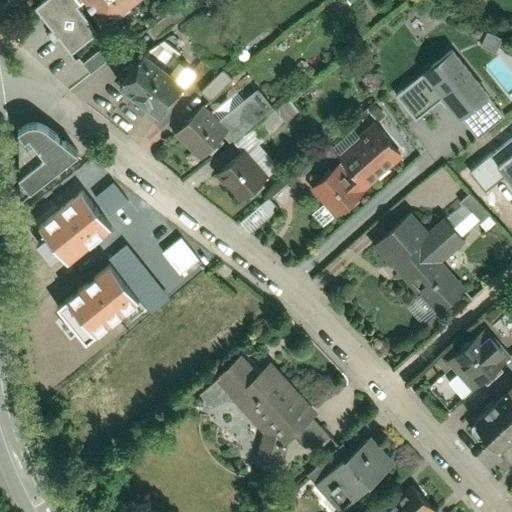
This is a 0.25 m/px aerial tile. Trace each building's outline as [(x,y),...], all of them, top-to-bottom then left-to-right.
[(142,0),(48,0),(36,10),(72,56),(142,0)] [(488,94),(453,49),(423,72),(458,117),(488,94)] [(135,53),(111,85),(151,114),(174,81),(135,53)] [(223,69),(200,90),(209,100),(232,79),(223,69)] [(195,97),(166,126),(193,153),(222,124),(195,97)] [(46,155),(21,176),(31,191),(80,152),(47,128),(37,123),(27,126),(23,129),(46,155)] [(511,138),(471,172),(486,190),(506,174),(511,181),(511,138)] [(237,140),(207,166),(232,194),(261,169),(237,140)] [(344,143),(303,175),(329,209),(371,176),(344,143)] [(404,205),(362,238),(421,311),(459,281),(438,255),(457,239),(435,211),(420,224),(404,205)] [(162,271),(132,242),(104,271),(134,299),(162,271)] [(84,271),(77,260),(41,285),(49,296),(84,271)] [(192,335),(201,329),(172,291),(117,333),(123,341),(102,357),(133,398),(200,347),(192,335)] [(473,322),(436,354),(468,391),(505,358),(473,322)] [(235,348),(207,374),(265,436),(282,441),(311,410),(261,355),(251,365),(235,348)] [(511,373),(468,412),(494,442),(511,426),(511,373)] [(445,377),(432,388),(449,407),(461,397),(445,377)] [(387,457),(364,429),(308,475),(331,503),(387,457)] [(282,441),(265,436),(257,465),(275,470),(282,441)] [(376,511),(401,511),(429,489),(408,465),(367,500),(376,511)]
